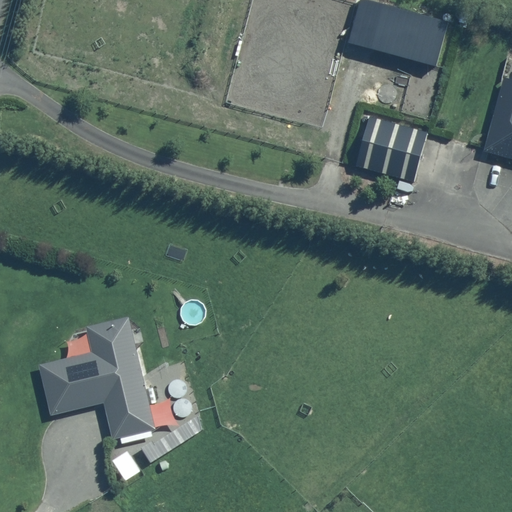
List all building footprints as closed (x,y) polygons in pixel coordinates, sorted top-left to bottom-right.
[(511,82),(507,81),(486,153),(511,160),(511,82)] [(439,132),(373,111),(354,172),(420,192),(439,132)] [(155,432),(130,320),(88,330),(94,357),(41,368),(52,420),(108,408),(115,441),(155,432)] [(191,421),(145,451),(154,464),(200,435),(191,421)] [(130,454),(113,463),(124,481),(140,472),(130,454)]
